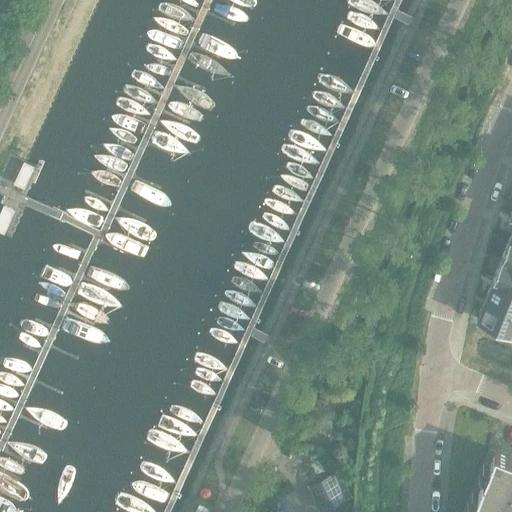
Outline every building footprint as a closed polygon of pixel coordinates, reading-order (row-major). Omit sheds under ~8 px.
[(24,160),(13,183),(24,188),(35,166),(24,160)] [(0,211),(0,230),(4,232),(15,210),(4,204),(0,211)] [(511,236),(510,236),(502,257),(511,260),(511,236)] [(511,260),(502,257),(493,278),(511,285),(511,260)] [(511,285),(493,278),(485,297),(511,307),(511,285)] [(511,307),(485,297),(477,318),(511,331),(511,307)] [(511,511),(511,457),(489,448),(463,511),(511,511)] [(332,474),(310,484),(322,511),(344,500),(332,474)]
